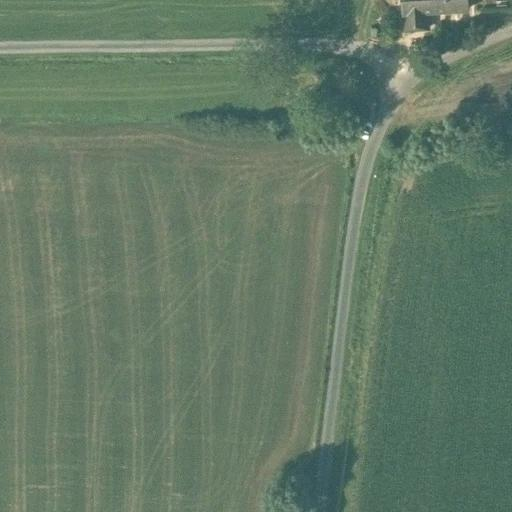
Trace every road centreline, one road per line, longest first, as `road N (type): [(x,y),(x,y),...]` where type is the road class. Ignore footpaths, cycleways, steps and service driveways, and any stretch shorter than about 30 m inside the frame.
road 1 (residential): [(317,511),(363,175),(385,112),(412,77)]
road 2 (residential): [(412,77),(366,47),(0,48)]
